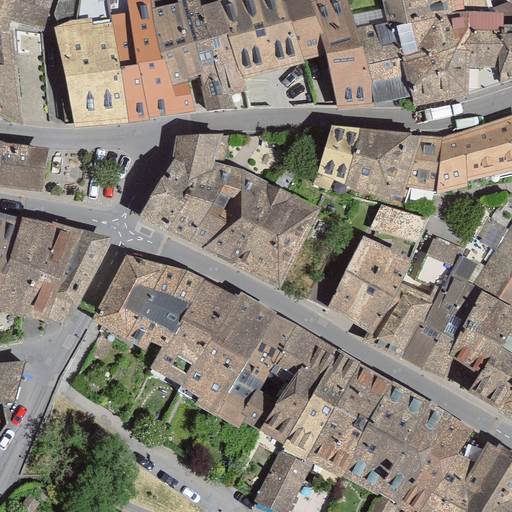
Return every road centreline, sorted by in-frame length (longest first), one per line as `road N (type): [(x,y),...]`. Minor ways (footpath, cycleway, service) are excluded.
road 1 (residential): [(511,438),(231,279),(118,232)]
road 2 (residential): [(511,98),(419,118),(276,117),(157,134)]
road 3 (residential): [(157,134),(80,140),(0,131)]
road 4 (residential): [(0,484),(60,355)]
road 5 (residential): [(60,355),(118,232)]
road 6 (residential): [(118,232),(0,203)]
